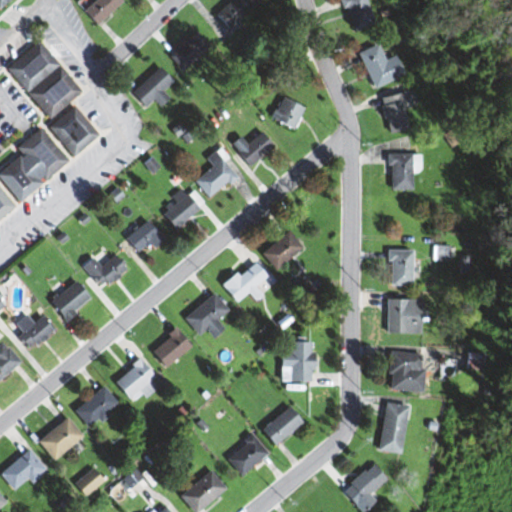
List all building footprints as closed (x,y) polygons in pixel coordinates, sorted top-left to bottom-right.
[(93,0),(81,12),(94,26),(120,3),(117,0),(93,0)] [(229,0),(212,16),(225,30),(255,3),(251,0),(229,0)] [(364,0),(339,0),(350,31),(372,24),(364,0)] [(181,72),(206,47),(192,33),(167,59),(181,72)] [(3,68),(24,94),(25,93),(45,118),(78,92),(37,41),(3,68)] [(382,61),(375,45),(355,54),(371,89),(401,76),(392,57),(382,61)] [(128,93),(141,107),(150,99),(157,106),(166,98),(159,91),(169,81),(156,67),(128,93)] [(377,100),(387,137),(406,132),(401,110),(409,108),(405,92),(377,100)] [(302,110),(280,98),(268,119),(290,131),(302,110)] [(95,136),(72,106),(45,127),(68,157),(95,136)] [(65,163),(38,128),(13,148),(18,155),(0,169),(0,185),(13,203),(65,163)] [(245,166),(271,149),(260,133),(243,144),(238,136),(229,142),(245,166)] [(232,177),(212,153),(205,159),(211,165),(191,182),(206,199),(232,177)] [(409,190),(409,172),(412,172),(412,156),(386,156),(386,190),(409,190)] [(0,216),(11,208),(0,193),(0,216)] [(159,217),(176,230),(194,206),(178,193),(159,217)] [(122,238),(137,256),(158,239),(144,221),(122,238)] [(258,253),(271,270),(299,249),(285,232),(258,253)] [(430,261),(449,261),(449,246),(431,246),(430,261)] [(409,286),(409,250),(386,250),(386,286),(409,286)] [(123,269),(112,255),(97,266),(90,258),(79,266),(98,289),(123,269)] [(233,302),(244,293),(252,302),(260,296),(252,287),(263,277),(251,263),(236,276),(233,272),(218,285),(233,302)] [(87,299),(72,281),(46,302),(61,320),(87,299)] [(195,335),(203,329),(210,338),(221,329),(214,320),(225,310),(211,293),(181,318),(195,335)] [(384,333),(419,333),(419,299),(384,299),(384,333)] [(466,324),(481,324),(481,309),(466,309),(466,324)] [(12,322),(20,346),(48,336),(42,317),(27,322),(25,317),(12,322)] [(148,350),(162,367),(188,346),(173,329),(148,350)] [(277,353),(277,382),(309,382),(309,342),(287,342),(287,353),(277,353)] [(0,375),(16,361),(0,343),(0,375)] [(385,389),(419,391),(422,354),(387,351),(385,389)] [(110,381),(129,403),(139,394),(143,398),(157,386),(135,360),(110,381)] [(71,410),(86,428),(115,403),(100,386),(71,410)] [(404,405),(382,402),(375,450),(397,453),(404,405)] [(299,423),(286,407),(257,429),(270,446),(299,423)] [(79,435),(63,417),(35,441),(50,460),(79,435)] [(264,452),(248,434),(222,457),(238,475),(264,452)] [(0,470),(0,477),(11,490),(25,478),(28,482),(43,468),(25,448),(0,470)] [(366,493),(382,478),(368,463),(339,491),(359,511),(372,500),(366,493)] [(71,484),(82,496),(100,481),(89,468),(71,484)] [(131,495),(144,485),(131,469),(118,480),(131,495)] [(193,511),(222,488),(207,470),(176,496),(189,511),(193,511)]
